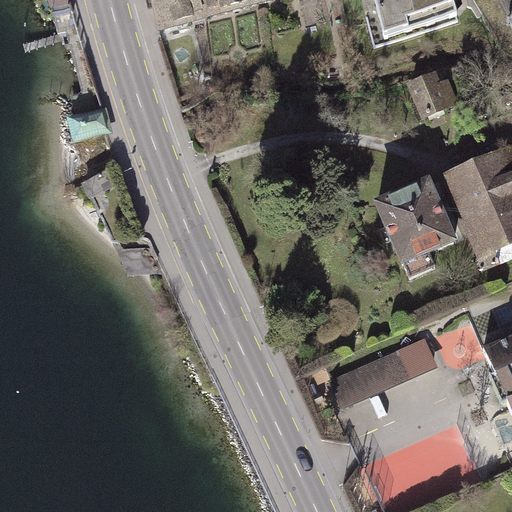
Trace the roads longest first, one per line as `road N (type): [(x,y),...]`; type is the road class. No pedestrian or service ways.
road 1 (primary): [(317,511),(201,266),(105,0)]
road 2 (unknown): [(483,385),(295,466)]
